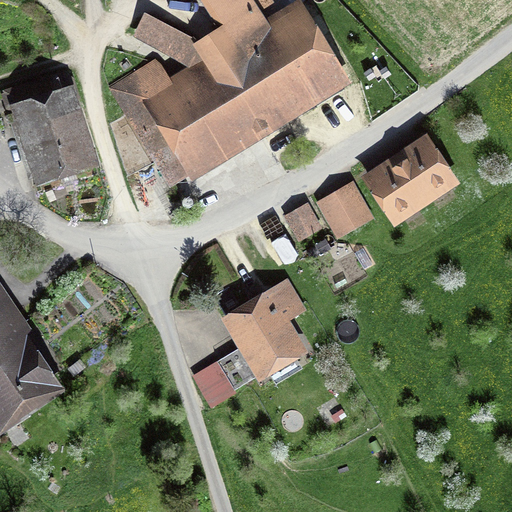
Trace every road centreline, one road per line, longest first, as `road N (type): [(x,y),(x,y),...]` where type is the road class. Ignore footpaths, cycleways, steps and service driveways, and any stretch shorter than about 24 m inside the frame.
road 1 (unclassified): [(0,188),(82,245),(122,251),(179,242),(394,121),(511,35)]
road 2 (track): [(226,511),(142,250)]
